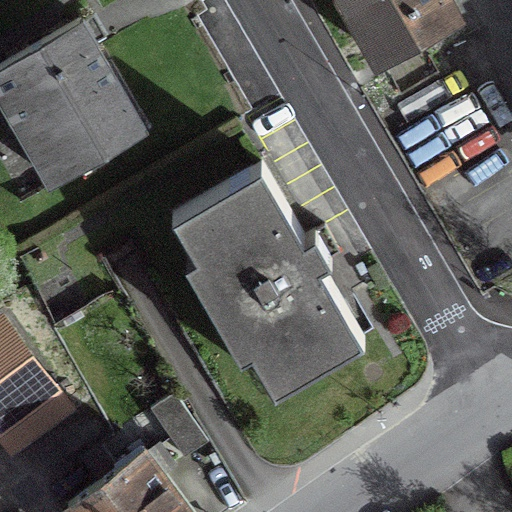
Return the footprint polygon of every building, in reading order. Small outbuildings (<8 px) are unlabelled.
[(340,0),(377,62),(453,17),(443,0),(340,0)] [(0,96),(50,183),(139,131),(77,22),(0,66),(0,96)] [(312,232),(301,238),(257,166),(171,216),(272,389),(359,338),(316,265),(326,259),(313,235),(323,229),(321,227),(312,232)] [(0,440),(9,453),(65,412),(0,323),(0,440)] [(147,410),(180,459),(205,442),(171,393),(147,410)] [(67,511),(187,511),(141,449),(63,506),(67,511)]
